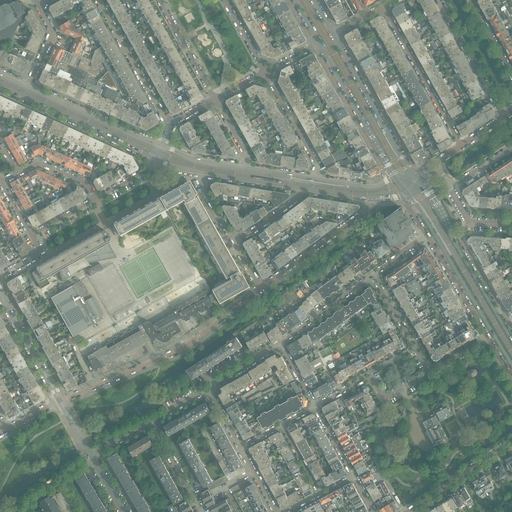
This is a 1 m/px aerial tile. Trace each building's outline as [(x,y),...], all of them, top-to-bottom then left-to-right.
[(0,0),(0,29),(13,22),(14,21),(15,20),(15,19),(16,19),(20,16),(20,15),(24,13),(23,10),(25,9),(21,2),(19,3),(17,0),(16,1),(15,0),(0,0)] [(67,9),(61,0),(50,6),(49,10),(53,17),(60,13),(61,13),(67,9)] [(78,0),(79,0),(61,0),(67,9),(72,7),(71,5),(73,4),(72,3),(76,0),(78,0)] [(90,2),(89,0),(79,0),(81,1),(84,7),(82,8),(84,10),(83,10),(85,14),(94,9),(90,2)] [(119,1),(118,0),(106,0),(107,0),(112,10),(124,4),(123,1),(121,3),(119,1)] [(153,10),(149,3),(147,0),(141,0),(137,2),(141,8),(134,12),(138,18),(140,17),(138,13),(142,10),(144,15),(153,10)] [(285,1),(283,0),(266,0),(267,0),(265,1),(266,3),(270,1),(272,6),(270,7),(271,8),(285,1)] [(346,0),(345,0),(324,0),(333,16),(344,10),(349,7),(348,4),(343,7),(341,3),(346,0)] [(367,5),(363,0),(350,0),(358,13),(366,8),(365,6),(367,5)] [(438,13),(431,0),(427,0),(421,4),(428,18),(438,13)] [(255,12),(251,5),(249,7),(245,1),(236,6),(240,12),(243,18),(252,13),(255,12)] [(289,10),(285,1),(271,8),(272,9),(267,12),(271,19),(276,16),(276,17),(289,10)] [(497,14),(490,1),(480,6),(488,19),(497,14)] [(125,12),(123,8),(123,6),(125,5),(124,4),(112,10),(118,21),(130,14),(129,12),(127,13),(125,12)] [(406,12),(405,10),(405,9),(402,4),(394,8),(393,13),(396,17),(406,12)] [(102,22),(98,15),(94,9),(85,14),(89,20),(85,23),(84,20),(80,22),(79,23),(80,24),(81,26),(82,28),(85,27),(84,26),(90,23),(92,27),(102,22)] [(38,21),(36,18),(32,11),(31,10),(28,12),(27,13),(28,15),(25,16),(25,18),(20,22),(19,23),(20,24),(26,21),(29,26),(38,21)] [(160,23),(156,15),(153,10),(144,15),(147,19),(144,20),(146,23),(148,21),(152,27),(160,23)] [(294,18),(289,10),(276,17),(277,19),(278,18),(279,18),(282,23),(280,24),(281,25),(294,18)] [(348,18),(344,10),(333,16),(337,23),(338,23),(348,18)] [(414,26),(406,12),(396,17),(404,32),(413,26),(414,26)] [(66,22),(62,16),(61,13),(60,13),(53,17),(58,27),(66,22)] [(262,25),(258,18),(256,20),(255,17),(252,13),(243,18),(247,25),(250,31),(259,26),(262,25)] [(446,26),(438,13),(428,18),(436,32),(446,26)] [(131,23),(129,18),(129,17),(131,16),(130,14),(118,21),(124,31),(136,25),(135,22),(133,23),(131,23)] [(502,22),(501,20),(501,19),(500,17),(499,17),(497,14),(488,19),(493,27),(502,22)] [(385,23),(383,18),(379,17),(371,22),(373,25),(369,27),(371,31),(376,28),(385,23)] [(299,27),(294,18),(281,25),(282,28),(284,27),(286,31),(285,32),(286,34),(299,27)] [(41,40),(44,32),(38,21),(29,26),(33,33),(31,35),(41,40)] [(66,34),(69,27),(72,25),(71,22),(69,23),(68,21),(66,22),(58,27),(60,30),(61,29),(63,32),(66,34)] [(109,34),(102,22),(92,27),(96,33),(92,35),(95,40),(99,38),(99,39),(109,34)] [(506,29),(505,27),(504,24),(503,25),(502,22),(493,27),(496,32),(495,32),(496,34),(506,29)] [(164,30),(163,28),(160,23),(152,27),(155,33),(158,38),(159,40),(167,36),(164,30)] [(393,37),(390,30),(385,23),(376,28),(382,38),(384,43),(393,37)] [(72,32),(75,30),(72,25),(69,27),(66,34),(70,35),(72,32)] [(137,33),(135,29),(135,27),(137,26),(136,25),(124,31),(130,41),(142,35),(141,33),(139,34),(137,33)] [(361,34),(367,30),(364,25),(357,29),(346,35),(345,37),(351,48),(363,41),(361,38),(359,35),(361,34)] [(267,39),(259,26),(250,31),(257,44),(267,39)] [(420,38),(413,26),(404,32),(411,45),(420,40),(420,38)] [(454,40),(446,26),(436,32),(439,38),(439,39),(443,46),(454,40)] [(303,33),(299,27),(286,34),(285,35),(286,37),(288,36),(288,37),(290,36),(292,39),(303,33)] [(80,34),(77,29),(75,30),(72,32),(70,35),(74,37),(75,35),(77,36),(80,34)] [(510,37),(508,33),(509,33),(507,30),(507,31),(506,29),(496,34),(498,37),(498,36),(501,42),(510,37)] [(82,38),(83,37),(84,39),(87,37),(84,32),(82,33),(80,34),(77,36),(75,35),(74,37),(76,38),(74,41),(83,45),(85,41),(82,40),(83,39),(82,38)] [(306,39),(303,33),(292,39),(294,43),(296,42),(298,45),(305,42),(305,41),(305,40),(306,39)] [(112,41),(112,40),(109,34),(99,39),(101,43),(100,43),(102,46),(112,41)] [(35,53),(41,40),(31,35),(26,48),(35,53)] [(143,43),(142,41),(141,39),(141,38),(143,37),(142,35),(130,41),(135,51),(147,45),(147,43),(145,44),(143,43)] [(174,48),(171,43),(167,36),(159,40),(162,47),(160,48),(161,50),(163,49),(166,53),(174,48)] [(401,51),(393,37),(384,43),(388,49),(392,56),(401,51)] [(511,45),(511,40),(511,38),(510,37),(501,42),(505,49),(511,45)] [(271,46),(267,39),(257,44),(261,51),(262,52),(271,46)] [(288,51),(283,43),(282,43),(280,39),(278,40),(279,41),(277,42),(276,41),(275,41),(276,43),(272,46),(271,46),(262,52),(263,55),(275,58),(288,51)] [(298,45),(296,42),(294,43),(292,39),(290,40),(291,42),(286,45),(285,42),(283,43),(288,51),(298,45)] [(428,53),(424,47),(420,40),(411,45),(419,58),(428,53)] [(461,54),(454,40),(443,46),(451,59),(461,54)] [(81,49),(83,45),(74,41),(72,45),(81,49)] [(119,52),(116,48),(112,41),(102,46),(102,47),(105,52),(102,54),(105,60),(119,52)] [(369,49),(368,48),(368,47),(367,48),(363,41),(351,48),(360,63),(371,56),(368,50),(369,49)] [(82,50),(81,49),(72,45),(70,51),(79,55),(82,50)] [(149,54),(148,53),(147,50),(147,48),(148,47),(147,45),(135,51),(141,62),(153,55),(152,54),(151,55),(149,54)] [(20,60),(16,58),(19,51),(14,49),(11,56),(4,53),(6,49),(3,48),(0,47),(0,46),(0,63),(24,74),(25,74),(30,64),(30,62),(30,63),(33,56),(27,54),(26,53),(23,60),(21,58),(20,60)] [(74,68),(78,58),(89,63),(90,62),(91,61),(90,60),(88,59),(79,55),(70,51),(69,53),(56,47),(54,48),(49,57),(59,62),(73,68),(70,74),(71,75),(74,76),(84,80),(95,85),(95,83),(96,83),(98,81),(100,78),(87,72),(87,74),(74,68)] [(167,70),(182,61),(174,48),(166,53),(168,57),(169,60),(167,61),(166,59),(162,62),(163,64),(164,65),(168,63),(167,63),(170,61),(172,64),(168,66),(168,65),(165,67),(166,69),(167,70)] [(408,63),(404,57),(401,51),(392,56),(395,62),(392,64),(389,60),(386,61),(390,68),(396,64),(399,68),(408,63)] [(109,73),(125,64),(119,52),(105,60),(103,62),(109,73)] [(375,63),(374,61),(377,59),(378,62),(384,59),(380,52),(371,57),(371,56),(360,63),(368,78),(380,71),(380,72),(384,70),(380,62),(377,64),(376,62),(375,63)] [(435,66),(431,59),(428,53),(419,58),(426,71),(435,66)] [(318,61),(314,54),(314,55),(313,55),(312,55),(312,54),(295,63),(298,69),(305,66),(306,65),(308,67),(318,61)] [(469,67),(461,54),(451,59),(459,73),(469,67)] [(155,65),(154,64),(152,60),(153,58),(155,57),(153,55),(141,62),(147,73),(159,66),(158,64),(157,65),(155,65)] [(58,64),(59,62),(49,57),(46,64),(52,66),(56,68),(57,68),(61,70),(63,66),(61,65),(58,64)] [(189,74),(185,66),(182,61),(167,70),(168,72),(170,70),(170,71),(174,68),(180,79),(189,74)] [(309,74),(322,67),(318,61),(308,67),(310,70),(308,71),(309,74)] [(415,77),(411,70),(408,63),(399,68),(400,71),(398,72),(399,74),(395,77),(396,80),(397,81),(400,79),(399,77),(402,75),(406,82),(415,77)] [(132,76),(129,71),(125,64),(109,73),(116,85),(120,83),(132,76)] [(159,72),(158,71),(159,69),(160,68),(161,67),(163,71),(166,69),(165,67),(164,65),(163,64),(159,66),(147,73),(153,83),(165,76),(164,74),(162,75),(160,74),(159,72)] [(294,73),(290,66),(282,70),(280,76),(285,78),(288,77),(294,73)] [(442,79),(435,66),(426,71),(434,84),(442,79)] [(312,80),(324,72),(322,67),(309,74),(308,75),(309,77),(310,77),(312,80)] [(477,81),(469,67),(459,73),(466,87),(477,81)] [(59,90),(65,76),(62,75),(61,78),(56,76),(58,71),(51,68),(49,73),(44,84),(59,90)] [(44,84),(49,73),(43,70),(39,80),(40,82),(44,84)] [(386,82),(387,82),(385,79),(384,77),(383,78),(380,72),(380,71),(368,78),(376,93),(388,87),(389,87),(394,84),(398,82),(397,81),(396,80),(387,85),(386,82)] [(314,85),(327,78),(324,72),(312,80),(313,83),(312,83),(314,85)] [(73,97),(78,86),(71,83),(72,80),(74,76),(71,75),(69,79),(70,79),(69,82),(66,81),(67,79),(68,75),(66,74),(65,76),(59,90),(65,93),(73,97)] [(193,81),(192,79),(189,74),(180,79),(187,92),(196,87),(193,81)] [(139,88),(135,82),(132,76),(120,83),(123,89),(125,88),(128,94),(139,88)] [(165,83),(164,81),(165,79),(166,78),(165,76),(153,83),(159,93),(171,87),(170,85),(168,86),(166,85),(165,83)] [(293,87),(288,77),(285,78),(280,76),(279,82),(286,95),(294,90),(292,87),(293,87)] [(422,89),(415,77),(406,82),(413,94),(422,89)] [(317,90),(330,83),(327,78),(314,85),(315,87),(316,87),(317,90)] [(450,93),(442,79),(434,84),(441,98),(450,93)] [(484,94),(480,88),(477,81),(466,87),(474,100),(479,97),(484,94)] [(87,103),(95,86),(88,82),(85,89),(78,86),(73,97),(87,103)] [(321,95),(333,88),(330,83),(317,90),(319,93),(318,93),(319,96),(321,95)] [(393,95),(402,90),(400,87),(397,89),(394,84),(389,87),(388,87),(376,93),(385,109),(397,102),(393,95)] [(98,95),(101,89),(101,88),(102,86),(98,85),(97,85),(96,85),(95,86),(87,103),(93,106),(98,95)] [(256,93),(259,92),(260,87),(255,85),(242,92),(245,97),(249,95),(251,98),(255,95),(257,94),(256,93)] [(172,95),(170,92),(170,89),(172,89),(171,87),(159,93),(165,104),(177,97),(176,95),(174,96),(172,95)] [(199,92),(196,87),(187,92),(191,98),(189,99),(190,101),(189,101),(191,105),(201,99),(201,97),(200,94),(199,92)] [(274,102),(267,89),(260,87),(259,92),(256,93),(257,94),(261,101),(263,105),(264,105),(266,107),(274,102)] [(109,99),(109,98),(113,90),(108,88),(104,97),(98,108),(104,111),(109,99)] [(146,101),(143,95),(139,88),(128,94),(130,96),(127,98),(126,101),(128,102),(127,103),(134,99),(136,98),(137,100),(135,104),(133,103),(133,104),(138,106),(141,104),(143,103),(146,101)] [(337,95),(333,88),(321,95),(323,98),(324,97),(326,101),(337,95)] [(430,102),(426,96),(422,89),(413,94),(415,97),(408,101),(412,107),(413,106),(412,104),(417,101),(420,107),(430,102)] [(114,102),(115,100),(117,97),(119,93),(113,90),(109,98),(109,99),(104,111),(109,113),(114,102)] [(301,100),(297,92),(296,93),(294,90),(286,95),(293,108),(301,103),(300,100),(301,100)] [(120,105),(121,103),(123,99),(119,97),(120,94),(119,92),(119,93),(117,97),(115,100),(114,102),(109,113),(115,116),(120,105)] [(457,106),(453,99),(450,93),(441,98),(448,111),(457,106)] [(98,108),(104,97),(98,95),(93,106),(98,108)] [(239,101),(238,100),(239,99),(237,95),(228,100),(227,103),(229,107),(237,102),(239,101)] [(329,108),(341,101),(337,95),(326,101),(328,104),(327,105),(329,108)] [(5,111),(10,101),(0,96),(0,109),(1,110),(2,109),(5,111)] [(173,114),(189,106),(186,100),(188,100),(186,97),(183,99),(184,100),(177,104),(176,102),(176,100),(178,99),(177,97),(165,104),(170,112),(171,114),(173,114)] [(120,118),(125,107),(127,103),(128,102),(126,101),(123,99),(121,103),(120,105),(115,116),(116,117),(120,118)] [(20,117),(24,107),(10,101),(5,111),(8,112),(8,113),(8,114),(16,117),(16,116),(20,117)] [(157,121),(153,113),(146,101),(143,103),(141,104),(141,116),(136,126),(145,130),(156,124),(157,121)] [(255,108),(261,104),(259,101),(252,105),(254,108),(254,109),(256,109),(255,108)] [(349,115),(341,101),(329,108),(331,107),(339,121),(349,115)] [(245,113),(240,104),(239,105),(237,102),(229,107),(237,120),(245,116),(249,114),(249,113),(251,113),(250,112),(254,110),(253,108),(249,110),(248,111),(245,113)] [(282,116),(274,102),(266,107),(267,110),(266,111),(271,119),(272,118),(273,120),(282,116)] [(405,113),(412,109),(410,105),(408,106),(407,104),(401,107),(402,108),(400,108),(397,102),(385,109),(394,124),(405,117),(402,111),(403,110),(405,113)] [(437,115),(433,108),(430,102),(420,107),(427,120),(437,115)] [(308,113),(304,106),(303,106),(301,103),(293,108),(300,121),(309,116),(307,113),(308,113)] [(131,123),(136,112),(138,106),(133,104),(131,110),(126,121),(131,123)] [(136,126),(141,116),(141,104),(138,106),(136,112),(131,123),(136,126)] [(494,113),(489,104),(483,108),(483,109),(489,119),(494,116),(494,113)] [(462,111),(459,105),(457,106),(448,111),(452,117),(457,114),(462,111)] [(34,124),(38,114),(24,107),(20,117),(23,119),(23,120),(30,124),(31,122),(34,124)] [(126,121),(131,110),(127,108),(125,107),(120,118),(124,120),(126,121)] [(489,119),(483,109),(477,113),(477,114),(470,118),(471,119),(476,128),(489,119)] [(216,122),(213,117),(210,112),(207,111),(194,119),(196,122),(197,125),(202,122),(204,121),(207,127),(216,122)] [(49,131),(53,120),(38,114),(34,124),(37,125),(37,127),(44,130),(45,129),(49,131)] [(357,130),(349,115),(339,121),(343,128),(341,129),(340,129),(343,134),(344,133),(345,136),(347,135),(357,130)] [(443,126),(440,121),(437,115),(427,120),(430,125),(427,126),(428,128),(430,127),(433,131),(443,126)] [(251,124),(248,118),(247,119),(245,116),(237,120),(244,134),(255,128),(253,125),(252,123),(251,124)] [(289,129),(285,123),(282,116),(273,120),(275,124),(272,125),(274,129),(269,131),(267,132),(269,136),(271,135),(270,133),(275,130),(278,135),(281,134),(289,129)] [(315,126),(311,119),(310,119),(309,116),(300,121),(308,134),(316,129),(319,128),(317,125),(315,126)] [(411,125),(410,123),(409,124),(405,117),(394,124),(402,139),(414,133),(410,126),(411,125)] [(196,137),(190,126),(196,122),(194,119),(180,126),(179,130),(186,142),(196,137)] [(476,128),(471,119),(464,123),(457,127),(461,134),(466,135),(476,128)] [(63,137),(67,127),(53,120),(49,131),(52,132),(51,133),(59,137),(60,136),(63,137)] [(223,135),(220,130),(216,122),(207,127),(210,132),(209,132),(206,133),(203,135),(204,136),(204,137),(211,134),(214,140),(223,135)] [(450,138),(446,132),(443,126),(433,131),(434,134),(433,135),(435,139),(434,139),(433,138),(428,140),(429,141),(430,144),(431,145),(435,142),(437,142),(439,142),(440,144),(450,139),(450,138)] [(77,144),(82,134),(67,127),(63,137),(66,139),(66,140),(74,143),(74,142),(77,144)] [(259,135),(255,128),(244,134),(252,147),(260,142),(260,143),(262,141),(264,141),(260,134),(259,135)] [(297,143),(293,136),(289,129),(281,134),(278,135),(280,140),(277,142),(275,143),(276,145),(278,144),(280,143),(284,150),(288,147),(288,148),(297,143)] [(320,136),(316,129),(308,134),(315,147),(323,142),(322,139),(325,138),(324,136),(327,134),(326,132),(327,131),(326,130),(324,131),(325,133),(320,136)] [(344,145),(360,136),(357,130),(347,135),(349,138),(342,142),(344,145)] [(14,138),(12,134),(11,132),(6,135),(7,137),(4,139),(4,140),(4,141),(6,142),(7,143),(14,138)] [(423,148),(419,141),(420,141),(419,139),(418,139),(414,133),(402,139),(411,155),(423,148)] [(92,150),(96,140),(82,134),(77,144),(81,145),(80,146),(88,150),(89,149),(92,150)] [(230,148),(227,142),(223,135),(214,140),(217,146),(217,147),(218,147),(220,151),(219,151),(216,151),(214,149),(211,150),(213,152),(213,154),(221,153),(230,148)] [(353,147),(363,141),(360,136),(344,145),(342,146),(343,149),(345,147),(345,148),(352,144),(353,147)] [(203,146),(207,143),(206,140),(204,138),(201,140),(203,142),(199,143),(196,137),(186,142),(190,148),(192,152),(203,153),(204,148),(203,146)] [(9,147),(17,143),(14,138),(7,143),(9,147)] [(450,146),(451,142),(450,140),(451,140),(450,139),(440,144),(433,148),(436,155),(450,146)] [(106,157),(111,147),(96,140),(92,150),(95,152),(95,153),(103,157),(103,155),(106,157)] [(334,147),(333,145),(331,146),(327,140),(323,142),(315,147),(322,160),(333,154),(330,149),(334,147)] [(11,151),(19,147),(21,146),(19,141),(17,143),(9,147),(11,151)] [(265,149),(267,147),(262,141),(260,143),(260,142),(252,147),(259,161),(262,163),(265,163),(266,153),(264,149),(265,149)] [(350,156),(366,147),(363,141),(353,147),(355,150),(349,153),(350,154),(350,156)] [(47,157),(50,149),(48,148),(49,146),(47,145),(46,147),(45,147),(42,155),(43,156),(44,157),(45,157),(46,157),(47,157)] [(307,161),(303,153),(302,153),(302,152),(298,145),(291,149),(293,153),(296,151),(297,154),(298,154),(300,158),(298,159),(296,168),(301,169),(304,169),(307,167),(308,164),(307,161)] [(14,156),(22,151),(19,147),(11,151),(14,156)] [(51,159),(55,151),(55,149),(51,147),(50,149),(47,157),(48,158),(48,159),(50,159),(51,159)] [(121,164),(125,154),(111,147),(106,157),(110,158),(109,160),(117,163),(118,162),(121,164)] [(360,158),(370,153),(366,147),(350,156),(351,156),(347,158),(349,161),(358,156),(360,158)] [(233,158),(235,156),(230,148),(221,153),(213,154),(214,155),(233,158)] [(430,159),(427,152),(426,152),(425,151),(424,151),(423,148),(411,155),(417,165),(419,166),(420,166),(430,159)] [(433,148),(431,149),(431,148),(428,149),(428,150),(427,151),(428,151),(427,152),(430,159),(436,155),(433,148)] [(340,162),(347,157),(343,149),(333,154),(322,160),(326,167),(337,161),(340,162)] [(24,156),(22,151),(14,156),(16,160),(24,156)] [(56,161),(59,153),(55,151),(51,159),(52,160),(53,161),(54,162),(55,161),(56,161)] [(296,168),(298,159),(297,159),(296,157),(295,158),(294,157),(290,152),(289,153),(284,152),(283,152),(282,156),(281,166),(282,166),(296,168)] [(60,164),(64,156),(59,153),(56,161),(57,162),(57,163),(59,164),(60,163),(60,164)] [(265,163),(281,166),(282,156),(278,155),(278,154),(272,153),(271,154),(266,153),(265,163)] [(373,158),(370,153),(360,158),(359,159),(360,162),(356,164),(357,167),(359,166),(362,165),(361,163),(362,162),(363,164),(373,158)] [(121,178),(137,169),(137,167),(131,156),(125,154),(121,164),(123,165),(125,167),(124,168),(125,171),(124,172),(121,168),(118,171),(118,170),(120,168),(118,167),(116,169),(115,171),(112,174),(113,176),(118,173),(121,178)] [(19,165),(28,160),(26,157),(25,157),(24,156),(16,160),(19,165)] [(65,166),(68,158),(64,156),(60,164),(62,164),(62,165),(64,166),(64,165),(65,166)] [(69,168),(73,160),(68,158),(65,166),(66,166),(66,167),(68,168),(69,168)] [(365,170),(376,164),(373,158),(363,164),(364,166),(363,166),(362,165),(359,166),(361,169),(363,168),(365,170)] [(74,170),(77,162),(73,160),(69,168),(71,168),(71,169),(73,170),(74,170)] [(90,172),(92,167),(89,166),(91,161),(89,160),(87,166),(83,174),(84,175),(85,175),(86,176),(87,176),(88,176),(90,172)] [(352,177),(353,171),(349,171),(349,169),(340,168),(340,167),(339,165),(341,164),(340,162),(337,161),(326,167),(329,172),(332,174),(352,177)] [(78,172),(82,164),(77,162),(74,170),(75,170),(76,171),(77,172),(78,172)] [(500,166),(498,167),(504,177),(504,176),(504,177),(506,176),(507,177),(510,174),(510,173),(511,171),(506,162),(504,164),(503,165),(502,166),(501,166),(500,166)] [(83,174),(87,166),(82,164),(78,172),(80,173),(82,174),(83,174)] [(381,172),(378,168),(376,164),(365,170),(365,171),(366,170),(367,172),(366,173),(367,175),(369,177),(370,177),(371,176),(376,173),(377,174),(378,174),(378,175),(380,173),(380,172),(381,172)] [(489,173),(486,175),(492,184),(494,188),(497,188),(497,183),(496,183),(496,181),(500,178),(501,179),(504,177),(498,167),(489,173)] [(104,188),(116,181),(113,176),(112,174),(110,171),(98,178),(104,188)] [(362,179),(363,174),(366,174),(367,175),(366,173),(364,171),(361,173),(355,172),(353,171),(352,177),(362,179)] [(44,182),(48,174),(46,174),(46,173),(44,172),(43,172),(40,179),(39,180),(42,182),(41,184),(42,184),(41,186),(42,187),(44,182)] [(49,185),(52,176),(51,176),(50,175),(49,174),(48,174),(44,182),(49,185)] [(486,175),(481,178),(484,183),(486,186),(490,183),(491,184),(492,184),(486,175)] [(53,187),(57,178),(55,178),(55,177),(53,176),(53,177),(52,176),(49,185),(53,187)] [(57,189),(61,181),(60,180),(60,179),(58,178),(57,179),(57,178),(53,187),(57,189)] [(104,188),(98,178),(97,178),(95,178),(93,182),(97,189),(100,190),(104,188)] [(12,188),(20,183),(18,179),(10,183),(10,184),(10,185),(11,186),(12,186),(12,188)] [(463,197),(465,197),(468,195),(469,192),(470,192),(473,190),(478,187),(481,185),(478,180),(476,182),(474,181),(470,184),(470,185),(467,187),(466,187),(463,188),(463,190),(462,193),(462,194),(463,197)] [(207,213),(196,194),(194,195),(193,194),(195,193),(188,181),(176,187),(113,223),(114,225),(110,227),(116,236),(182,198),(198,226),(199,225),(210,219),(210,218),(208,219),(205,214),(207,213)] [(15,192),(23,188),(20,183),(12,188),(13,188),(12,189),(13,191),(14,191),(15,192)] [(222,194),(223,184),(216,183),(212,185),(211,187),(216,195),(217,196),(218,195),(219,195),(219,194),(222,194)] [(239,195),(240,186),(223,184),(222,194),(238,197),(238,195),(239,195)] [(85,195),(82,189),(76,186),(75,191),(81,201),(84,199),(85,195)] [(254,197),(256,189),(240,186),(239,195),(242,195),(242,196),(243,196),(247,197),(250,198),(251,198),(251,197),(254,197)] [(470,205),(471,206),(473,201),(474,200),(472,198),(473,197),(472,196),(476,193),(480,191),(478,187),(473,190),(470,192),(469,192),(468,195),(465,197),(467,200),(466,201),(468,205),(470,205)] [(17,196),(25,192),(23,188),(15,192),(15,193),(16,195),(17,196)] [(270,199),(272,192),(256,189),(254,197),(259,198),(259,199),(266,200),(267,200),(270,200),(270,199)] [(81,201),(75,191),(64,197),(69,207),(81,201)] [(20,201),(27,196),(25,192),(17,196),(17,197),(17,198),(18,199),(19,199),(20,201)] [(289,197),(289,196),(289,195),(288,194),(272,192),(270,199),(274,204),(271,207),(273,209),(274,208),(288,198),(289,197)] [(478,207),(481,207),(481,202),(480,202),(479,201),(480,197),(480,195),(477,195),(476,193),(472,196),(473,197),(472,198),(474,200),(473,201),(471,206),(472,206),(473,208),(477,208),(478,207)] [(480,197),(479,201),(480,202),(481,202),(481,207),(482,209),(486,209),(487,208),(488,208),(489,202),(488,202),(488,194),(485,194),(485,196),(480,195),(480,197)] [(488,194),(488,202),(489,202),(488,208),(490,208),(491,209),(495,210),(496,208),(497,195),(491,195),(491,194),(488,194)] [(228,206),(229,203),(223,202),(222,195),(218,198),(222,206),(233,226),(235,224),(238,218),(239,217),(236,211),(237,210),(235,206),(233,206),(234,203),(230,202),(229,206),(228,206)] [(501,196),(500,209),(501,209),(501,210),(503,210),(504,209),(508,209),(509,195),(505,195),(504,196),(501,196)] [(22,205),(30,201),(27,196),(20,201),(20,202),(20,203),(21,204),(22,205)] [(69,207),(64,197),(52,204),(57,214),(69,207)] [(304,214),(311,209),(313,198),(310,198),(308,198),(295,208),(302,216),(303,218),(305,217),(308,220),(311,218),(312,219),(311,217),(308,219),(304,214)] [(329,212),(331,201),(313,198),(311,209),(312,209),(320,210),(319,216),(322,217),(323,211),(329,212)] [(32,205),(30,201),(22,205),(22,206),(23,208),(24,208),(24,209),(32,205)] [(346,215),(348,204),(331,201),(329,212),(337,213),(337,214),(339,215),(339,217),(343,217),(346,215)] [(57,214),(52,204),(40,210),(45,221),(57,214)] [(351,215),(359,209),(359,208),(359,206),(358,205),(348,204),(346,215),(343,217),(338,221),(340,223),(351,215)] [(268,213),(264,207),(263,207),(257,211),(261,218),(268,213)] [(292,224),(302,216),(295,208),(283,217),(289,224),(291,223),(292,224)] [(0,218),(9,213),(8,212),(8,211),(8,210),(7,210),(7,209),(0,213),(0,218)] [(45,221),(40,210),(34,214),(28,217),(32,225),(36,226),(45,221)] [(261,218),(257,211),(257,210),(252,212),(250,210),(248,211),(250,214),(255,223),(261,218)] [(395,212),(378,225),(385,238),(392,248),(393,247),(400,243),(403,242),(404,242),(404,241),(405,240),(406,240),(408,238),(408,237),(416,231),(411,224),(412,223),(412,222),(412,221),(411,220),(411,219),(410,219),(408,217),(407,217),(403,210),(401,210),(399,210),(397,211),(395,212)] [(3,222),(12,218),(11,215),(10,215),(9,213),(0,218),(0,219),(1,221),(2,221),(3,222)] [(252,224),(255,223),(250,214),(250,215),(244,218),(244,219),(238,218),(235,224),(233,226),(236,230),(240,232),(252,224)] [(316,241),(339,224),(336,220),(333,219),(323,218),(319,221),(317,218),(316,216),(312,219),(310,221),(314,226),(315,227),(311,230),(312,231),(310,233),(316,241)] [(288,229),(287,227),(286,226),(289,224),(283,217),(271,226),(278,234),(280,232),(282,234),(288,229)] [(5,227),(14,222),(12,218),(3,222),(4,225),(3,225),(5,227)] [(245,281),(226,247),(213,224),(212,225),(209,220),(210,219),(199,225),(228,277),(231,276),(233,280),(212,291),(213,293),(216,299),(218,302),(244,288),(246,287),(243,281),(244,281),(245,281)] [(8,231),(17,226),(14,222),(5,227),(6,229),(7,231),(8,231)] [(10,235),(19,230),(17,226),(8,231),(10,235)] [(283,241),(281,239),(278,234),(271,226),(259,234),(263,241),(265,244),(265,243),(268,241),(273,249),(274,248),(277,246),(280,244),(281,243),(282,242),(283,241)] [(116,257),(113,250),(109,245),(108,243),(109,243),(109,242),(108,240),(109,239),(104,230),(104,229),(100,231),(100,230),(49,259),(36,266),(37,269),(32,272),(32,273),(41,289),(41,288),(50,284),(46,278),(56,272),(66,267),(70,275),(70,276),(77,272),(77,273),(80,270),(81,269),(90,265),(90,264),(89,265),(88,263),(116,257)] [(20,235),(21,234),(21,233),(21,232),(20,231),(19,230),(10,235),(12,239),(20,235)] [(303,250),(316,241),(310,233),(307,235),(307,234),(303,236),(302,235),(296,240),(298,242),(303,250)] [(28,251),(20,235),(12,239),(12,240),(21,256),(28,252),(28,251)] [(470,236),(466,238),(467,240),(467,241),(466,242),(468,244),(469,244),(474,252),(474,253),(473,254),(475,256),(486,250),(483,245),(490,245),(489,242),(488,242),(488,238),(484,238),(485,237),(484,237),(484,236),(482,236),(481,237),(474,237),(474,236),(474,235),(471,235),(471,236),(470,236)] [(488,238),(488,242),(489,242),(490,245),(495,252),(498,250),(497,248),(500,249),(500,248),(501,239),(501,237),(498,237),(498,238),(498,239),(492,238),(491,237),(489,236),(488,237),(488,238)] [(257,245),(258,244),(256,240),(253,241),(252,238),(244,243),(244,244),(251,257),(260,251),(257,245)] [(381,238),(375,242),(384,254),(386,253),(387,253),(389,252),(389,250),(390,250),(389,250),(391,249),(392,248),(385,238),(382,240),(381,238)] [(501,239),(500,248),(503,248),(509,249),(509,250),(510,238),(507,238),(506,238),(506,239),(501,239)] [(291,259),(303,250),(298,242),(295,244),(294,243),(287,248),(288,249),(286,251),(291,259)] [(370,246),(373,250),(370,251),(376,260),(379,258),(380,258),(382,257),(382,256),(384,254),(375,242),(370,246)] [(291,259),(286,251),(283,248),(282,246),(280,244),(277,246),(274,248),(279,255),(273,259),(279,268),(291,259)] [(417,255),(415,256),(417,259),(417,260),(420,263),(422,262),(432,256),(427,247),(425,247),(416,254),(417,255)] [(5,257),(1,250),(0,249),(0,267),(0,268),(9,263),(7,260),(9,259),(8,258),(13,255),(12,252),(6,255),(6,256),(5,257)] [(366,251),(363,253),(371,264),(373,262),(376,262),(377,260),(376,260),(370,251),(369,250),(367,252),(366,251)] [(486,250),(475,256),(476,259),(478,259),(480,262),(491,255),(490,254),(489,255),(486,250)] [(264,258),(262,254),(260,251),(251,257),(258,270),(267,265),(266,263),(268,262),(265,257),(264,258)] [(362,256),(359,258),(360,259),(367,268),(370,267),(370,266),(369,265),(371,264),(363,253),(361,255),(362,256)] [(484,268),(494,263),(490,257),(492,256),(491,255),(480,262),(482,265),(481,266),(482,266),(481,267),(482,269),(483,268),(483,269),(484,268)] [(408,262),(406,263),(411,272),(413,271),(414,273),(417,272),(415,270),(414,267),(415,266),(416,266),(413,262),(416,260),(417,260),(417,259),(415,256),(412,259),(411,258),(409,259),(409,260),(408,259),(407,261),(408,262)] [(424,264),(421,266),(423,269),(434,262),(433,260),(434,259),(432,256),(422,262),(424,264)] [(356,258),(353,260),(355,263),(361,271),(363,270),(364,270),(367,268),(360,259),(359,258),(357,260),(356,258)] [(279,268),(273,259),(270,261),(272,263),(277,269),(279,268)] [(351,264),(349,265),(350,266),(356,275),(358,275),(359,273),(359,272),(361,271),(355,263),(353,260),(350,262),(351,264)] [(484,272),(485,274),(486,274),(497,268),(495,265),(498,264),(496,261),(494,263),(484,268),(485,270),(485,271),(484,272)] [(402,266),(399,268),(404,276),(405,278),(406,277),(409,275),(408,274),(411,272),(406,263),(405,262),(404,263),(403,264),(401,265),(402,266)] [(434,262),(423,269),(426,274),(429,272),(438,266),(436,263),(435,264),(434,262)] [(267,265),(258,270),(263,278),(264,279),(272,273),(270,270),(271,269),(270,267),(269,268),(268,265),(267,265)] [(350,266),(343,271),(349,280),(350,280),(352,280),(353,278),(352,277),(356,275),(350,266)] [(429,272),(426,274),(427,276),(429,279),(440,272),(439,270),(440,269),(438,266),(429,272)] [(396,268),(394,270),(399,279),(401,278),(402,280),(405,278),(404,276),(399,268),(397,270),(396,268)] [(490,279),(502,272),(501,269),(498,270),(497,268),(486,274),(487,274),(486,275),(487,277),(488,277),(489,277),(490,278),(489,279),(490,279)] [(384,278),(385,280),(386,282),(388,282),(391,286),(396,283),(395,281),(399,279),(394,270),(391,272),(392,273),(391,274),(390,275),(389,275),(388,274),(386,276),(385,277),(384,278)] [(343,271),(337,276),(343,284),(343,285),(345,284),(346,282),(349,280),(343,271)] [(440,272),(429,279),(430,282),(433,280),(435,282),(444,276),(443,273),(442,274),(440,272)] [(492,284),(503,278),(501,276),(504,275),(502,272),(490,279),(491,281),(490,282),(491,284),(492,284)] [(337,276),(330,280),(338,290),(339,289),(340,287),(339,287),(343,284),(337,276)] [(435,282),(426,288),(429,293),(434,290),(435,289),(446,282),(445,281),(447,280),(444,276),(435,282)] [(20,285),(27,281),(26,279),(21,281),(19,282),(18,280),(17,279),(17,277),(16,277),(8,282),(7,282),(7,284),(7,285),(10,289),(11,289),(13,293),(12,293),(14,297),(24,292),(20,285)] [(496,289),(508,282),(507,279),(504,281),(503,278),(492,284),(493,284),(492,285),(493,287),(494,287),(495,287),(496,289)] [(393,290),(392,290),(394,293),(395,293),(396,296),(418,283),(416,280),(415,279),(412,281),(409,282),(408,281),(407,282),(403,284),(402,284),(398,286),(393,290)] [(330,280),(324,285),(330,294),(334,291),(334,292),(336,291),(338,290),(330,280)] [(100,315),(80,281),(66,289),(63,291),(50,298),(72,337),(103,319),(101,314),(100,315)] [(301,281),(296,284),(297,285),(305,296),(313,306),(314,305),(315,306),(318,304),(317,303),(310,293),(307,289),(301,282),(301,281)] [(435,289),(434,290),(437,295),(449,288),(448,286),(449,285),(450,285),(448,282),(446,282),(435,289)] [(508,282),(496,289),(497,291),(496,292),(497,294),(498,294),(498,295),(511,287),(511,286),(511,283),(510,285),(508,282)] [(418,283),(396,296),(397,297),(398,299),(400,302),(422,289),(419,285),(418,283)] [(296,284),(292,287),(292,288),(300,299),(309,311),(310,310),(311,311),(314,309),(313,306),(305,296),(297,285),(296,284)] [(330,294),(324,285),(318,290),(324,298),(327,296),(330,296),(330,294)] [(292,287),(287,291),(288,292),(296,303),(300,299),(292,288),(292,287)] [(502,300),(502,299),(511,293),(511,288),(511,287),(498,295),(499,295),(498,296),(499,298),(501,298),(501,297),(502,299),(502,300)] [(318,290),(315,292),(314,289),(312,289),(310,290),(309,288),(307,289),(310,293),(317,303),(321,301),(323,301),(324,299),(324,298),(318,290)] [(363,294),(362,295),(368,303),(370,302),(372,305),(377,302),(372,294),(373,294),(370,288),(369,288),(366,290),(367,292),(363,294)] [(449,288),(437,295),(440,300),(442,299),(453,292),(451,289),(450,289),(449,288)] [(422,289),(400,302),(400,303),(400,302),(401,304),(401,306),(402,308),(414,300),(413,298),(415,297),(421,293),(423,292),(422,290),(422,289)] [(212,306),(211,303),(213,303),(213,302),(212,301),(216,299),(213,293),(209,295),(206,290),(175,307),(176,310),(173,312),(174,313),(177,320),(181,318),(182,320),(184,319),(185,321),(190,318),(188,316),(191,314),(193,317),(197,314),(196,312),(199,310),(200,312),(205,310),(204,308),(207,306),(208,308),(212,306)] [(287,291),(282,295),(283,295),(286,300),(289,304),(291,306),(292,306),(296,303),(288,292),(287,291)] [(31,304),(26,295),(24,292),(14,297),(21,310),(31,304)] [(443,302),(441,303),(443,305),(455,298),(454,296),(455,295),(453,292),(442,299),(443,302)] [(505,305),(511,300),(511,293),(502,299),(503,301),(502,303),(503,305),(504,305),(505,305)] [(280,301),(274,305),(282,319),(285,325),(288,331),(295,326),(292,321),(289,317),(289,316),(288,315),(284,308),(289,304),(286,300),(283,295),(282,295),(278,298),(280,301)] [(362,308),(368,303),(362,295),(359,297),(357,297),(356,299),(356,300),(362,308)] [(455,298),(443,305),(446,311),(459,302),(458,299),(457,300),(455,298)] [(300,299),(296,303),(305,315),(306,314),(307,315),(310,313),(309,311),(300,299)] [(414,300),(402,308),(403,309),(403,310),(404,310),(405,311),(406,312),(423,302),(421,299),(415,302),(414,300)] [(36,313),(45,308),(47,302),(49,301),(48,300),(45,301),(43,307),(41,305),(34,309),(31,304),(21,310),(23,313),(24,313),(28,320),(27,320),(29,323),(39,318),(36,313)] [(356,312),(362,308),(356,300),(353,302),(352,302),(350,302),(349,304),(350,304),(356,312)] [(377,302),(372,305),(372,306),(373,307),(374,309),(376,311),(380,308),(381,307),(379,302),(377,303),(377,302)] [(423,302),(406,312),(407,314),(406,315),(408,317),(409,319),(410,319),(411,321),(429,311),(428,308),(419,313),(417,311),(416,309),(424,304),(423,302)] [(446,311),(443,312),(446,317),(449,316),(462,308),(460,306),(461,306),(459,302),(446,311)] [(296,303),(292,306),(295,311),(296,312),(301,321),(306,317),(305,315),(296,303)] [(349,317),(356,312),(350,304),(346,307),(346,306),(344,307),(343,309),(349,317)] [(266,308),(261,311),(263,313),(262,314),(268,324),(277,339),(282,335),(276,325),(275,324),(266,308)] [(371,313),(371,314),(372,315),(375,320),(384,315),(386,314),(384,311),(382,312),(380,308),(376,311),(371,313)] [(462,308),(449,316),(450,319),(450,318),(452,317),(454,320),(465,313),(465,312),(464,310),(463,310),(462,308)] [(343,322),(349,317),(343,309),(340,312),(339,311),(337,311),(336,312),(343,322)] [(290,313),(288,315),(289,316),(289,317),(292,321),(295,326),(301,321),(296,312),(295,311),(290,313)] [(429,311),(411,321),(413,323),(412,324),(413,325),(413,326),(423,321),(422,318),(431,313),(429,311)] [(330,318),(337,327),(338,329),(340,328),(342,326),(340,324),(343,322),(336,312),(334,314),(334,315),(334,316),(330,318)] [(144,342),(150,339),(151,338),(151,339),(156,337),(157,339),(159,340),(160,341),(161,342),(163,342),(165,342),(166,341),(168,340),(169,339),(170,338),(170,336),(173,335),(180,331),(175,321),(177,320),(174,313),(152,325),(151,324),(151,323),(150,322),(148,322),(147,322),(146,322),(143,324),(142,324),(138,326),(139,327),(138,328),(137,327),(135,328),(134,326),(130,329),(131,330),(127,332),(127,331),(123,333),(123,334),(120,336),(119,335),(115,337),(116,338),(112,340),(111,339),(107,341),(108,343),(104,345),(105,346),(94,353),(87,356),(90,360),(89,360),(90,361),(95,370),(95,371),(102,367),(101,365),(101,364),(104,363),(104,364),(144,342)] [(452,321),(453,323),(454,324),(456,322),(458,325),(461,323),(463,322),(465,321),(468,319),(468,318),(468,317),(467,316),(466,316),(466,315),(466,316),(465,313),(454,320),(452,321)] [(384,315),(375,320),(378,325),(379,327),(388,322),(390,321),(388,318),(386,319),(385,316),(384,315)] [(46,331),(39,318),(29,323),(36,337),(46,331)] [(324,323),(330,332),(337,327),(330,318),(328,318),(327,320),(327,321),(324,323)] [(279,321),(275,324),(276,325),(282,335),(288,331),(285,325),(282,319),(279,321)] [(423,321),(413,327),(414,329),(416,329),(417,330),(430,322),(429,320),(428,321),(427,319),(423,321)] [(468,319),(465,321),(467,323),(468,326),(467,327),(468,330),(473,338),(478,336),(478,335),(478,334),(474,327),(473,327),(468,319)] [(0,338),(8,334),(8,333),(8,331),(7,331),(3,324),(3,323),(2,321),(1,321),(0,321),(0,338)] [(433,321),(417,331),(418,333),(418,334),(418,335),(420,335),(432,328),(431,326),(435,324),(433,321)] [(388,322),(379,327),(383,334),(389,331),(393,329),(394,328),(392,325),(391,325),(388,322)] [(321,325),(319,327),(325,336),(330,332),(324,323),(321,323),(321,325)] [(272,343),(277,339),(268,324),(263,328),(272,343)] [(432,328),(420,335),(422,339),(434,331),(438,330),(441,328),(439,324),(432,328)] [(458,325),(455,327),(457,330),(458,332),(455,334),(462,344),(463,344),(463,345),(465,343),(465,342),(466,342),(467,341),(460,329),(458,325)] [(314,328),(313,330),(314,331),(313,331),(320,339),(325,336),(319,327),(317,328),(316,328),(314,328)] [(463,327),(460,329),(467,341),(468,340),(470,340),(471,340),(473,339),(473,338),(468,330),(466,332),(463,327)] [(393,339),(399,349),(399,350),(402,348),(403,347),(404,345),(403,344),(401,341),(400,339),(399,339),(396,334),(397,334),(397,333),(396,331),(395,331),(394,331),(393,329),(389,331),(393,339)] [(54,344),(46,331),(36,337),(38,340),(39,339),(40,342),(43,346),(42,347),(44,350),(54,344)] [(259,333),(263,341),(264,343),(269,340),(263,331),(259,333)] [(313,344),(320,339),(313,331),(311,332),(309,332),(308,334),(313,344)] [(434,331),(422,339),(423,341),(423,342),(424,344),(425,344),(428,343),(430,342),(433,340),(431,337),(436,334),(434,331)] [(447,339),(444,341),(446,343),(451,351),(452,351),(454,350),(454,349),(455,348),(456,348),(452,340),(449,335),(447,332),(445,333),(446,337),(447,339)] [(264,343),(263,341),(259,333),(254,336),(260,345),(260,346),(264,343)] [(452,333),(449,335),(452,340),(456,348),(457,347),(459,346),(460,347),(461,346),(461,345),(461,344),(462,344),(455,334),(453,335),(452,333)] [(14,344),(11,339),(10,336),(9,334),(8,334),(0,338),(0,344),(3,351),(4,350),(5,352),(16,347),(15,346),(16,346),(15,344),(14,344)] [(307,346),(310,345),(312,347),(314,346),(313,344),(308,334),(306,336),(304,335),(303,336),(303,337),(303,338),(307,346)] [(260,346),(260,345),(254,336),(250,338),(254,346),(256,348),(260,346)] [(439,336),(435,338),(438,342),(445,354),(446,354),(447,353),(448,353),(450,352),(450,351),(451,351),(446,343),(444,345),(441,340),(439,336)] [(192,380),(207,370),(242,347),(236,337),(186,370),(192,380)] [(256,348),(254,346),(250,338),(245,341),(251,351),(256,348)] [(301,338),(298,340),(302,349),(304,348),(305,350),(308,349),(307,347),(307,346),(303,338),(301,338)] [(389,338),(386,340),(392,352),(395,350),(395,351),(395,350),(396,351),(399,349),(393,339),(390,341),(389,338)] [(293,343),(292,343),(297,352),(302,349),(298,340),(293,343)] [(385,344),(382,346),(388,356),(391,354),(391,353),(392,352),(386,340),(383,341),(385,344)] [(438,342),(435,343),(438,348),(435,350),(440,358),(443,357),(442,357),(443,356),(444,355),(445,354),(438,342)] [(292,355),(297,352),(292,343),(288,346),(288,347),(292,355)] [(428,343),(425,344),(430,352),(430,353),(429,354),(432,358),(434,361),(434,360),(435,361),(438,359),(440,359),(440,358),(435,350),(433,347),(432,348),(430,346),(428,343)] [(61,358),(54,344),(44,350),(51,363),(61,358)] [(378,345),(375,346),(381,358),(384,356),(384,357),(385,357),(388,356),(382,346),(379,347),(378,345)] [(374,350),(371,352),(376,361),(377,361),(377,362),(380,360),(380,359),(379,359),(381,358),(375,346),(372,348),(374,350)] [(21,357),(19,352),(17,349),(16,347),(5,352),(7,355),(6,355),(11,364),(12,363),(13,365),(23,359),(23,358),(22,357),(21,357)] [(376,361),(371,352),(370,349),(367,351),(368,353),(366,355),(371,365),(374,363),(374,362),(376,361)] [(353,353),(351,354),(353,358),(360,370),(362,369),(363,370),(365,368),(365,367),(360,358),(359,355),(357,352),(353,354),(353,353)] [(362,354),(359,355),(360,358),(365,367),(367,365),(368,366),(371,365),(366,355),(363,356),(362,354)] [(275,355),(265,360),(266,361),(269,366),(270,368),(273,367),(272,366),(274,365),(276,365),(277,367),(277,368),(278,370),(279,369),(279,370),(286,366),(281,356),(279,358),(278,357),(277,357),(276,357),(275,355)] [(68,364),(64,357),(64,356),(61,358),(51,363),(53,366),(54,366),(55,369),(58,373),(57,373),(59,376),(69,371),(66,366),(68,364)] [(299,369),(309,363),(305,356),(303,357),(301,358),(300,358),(295,361),(299,369)] [(304,376),(312,371),(322,367),(324,366),(320,357),(316,359),(309,363),(299,369),(304,376)] [(352,362),(349,364),(355,374),(357,373),(357,372),(357,371),(360,370),(353,358),(351,360),(352,362)] [(28,370),(26,365),(24,362),(25,361),(24,360),(23,360),(23,359),(13,365),(14,368),(13,368),(18,376),(19,376),(20,378),(30,372),(30,371),(29,370),(28,370)] [(342,360),(340,362),(342,365),(349,376),(351,375),(352,376),(355,374),(349,364),(347,365),(344,361),(343,362),(342,360)] [(266,361),(257,366),(258,366),(263,376),(272,370),(270,368),(269,366),(266,361)] [(342,365),(337,368),(339,371),(344,380),(346,379),(346,378),(346,377),(349,376),(342,365)] [(278,370),(276,371),(281,380),(290,375),(291,375),(286,366),(279,370),(279,369),(278,370)] [(248,372),(249,372),(254,381),(263,376),(257,367),(248,372)] [(335,370),(331,372),(338,384),(340,382),(342,383),(343,382),(343,380),(344,380),(339,371),(336,373),(335,370)] [(75,383),(69,371),(59,376),(66,389),(68,390),(77,386),(76,383),(75,383)] [(306,381),(315,376),(312,371),(304,376),(306,381)] [(36,383),(33,378),(32,375),(32,374),(31,373),(30,373),(30,372),(20,378),(21,380),(20,381),(25,389),(26,389),(27,391),(37,385),(37,384),(36,383)] [(87,381),(84,375),(83,372),(79,374),(78,375),(81,382),(79,383),(80,385),(87,381)] [(248,373),(239,378),(239,379),(244,388),(253,383),(248,373)] [(291,375),(290,375),(281,380),(284,385),(294,379),(291,375)] [(315,376),(306,381),(309,386),(311,385),(314,384),(317,382),(318,381),(315,376)] [(328,382),(327,383),(332,391),(337,388),(332,380),(330,377),(326,380),(328,382)] [(239,378),(230,383),(230,384),(233,389),(235,393),(238,391),(244,388),(239,379),(239,378)] [(306,400),(295,381),(291,383),(294,388),(297,395),(303,405),(304,407),(306,400)] [(221,393),(219,395),(224,404),(230,401),(229,398),(230,398),(229,395),(230,392),(232,391),(231,390),(233,389),(230,384),(230,383),(220,388),(222,391),(226,392),(225,394),(221,393)] [(322,385),(327,394),(332,391),(327,383),(325,384),(322,385)] [(44,397),(40,391),(39,388),(39,387),(38,386),(37,386),(37,385),(27,391),(29,393),(28,394),(30,398),(25,401),(26,403),(30,401),(31,400),(34,404),(43,399),(44,397)] [(317,388),(322,397),(327,394),(322,385),(320,387),(317,388)] [(11,396),(9,393),(7,389),(6,390),(5,388),(4,387),(0,389),(0,402),(0,403),(1,405),(2,405),(12,400),(10,397),(11,396)] [(322,397),(317,388),(312,391),(316,398),(318,399),(322,397)] [(355,401),(358,399),(369,393),(368,391),(368,390),(367,389),(366,388),(364,389),(364,390),(360,393),(360,392),(359,392),(357,393),(357,394),(354,396),(353,396),(352,396),(351,397),(351,398),(350,398),(352,401),(354,399),(355,401)] [(369,393),(358,399),(360,402),(362,401),(364,403),(372,399),(372,398),(372,397),(371,396),(370,395),(370,396),(369,394),(369,393)] [(292,397),(290,398),(294,405),(297,410),(301,409),(300,407),(303,405),(297,395),(293,397),(292,397)] [(20,412),(16,406),(19,404),(21,403),(22,402),(19,396),(13,399),(14,400),(15,399),(16,400),(19,398),(20,401),(15,404),(14,402),(13,402),(12,400),(2,405),(2,406),(2,408),(3,408),(5,411),(6,412),(5,413),(8,417),(9,418),(20,412)] [(346,404),(344,400),(342,397),(323,407),(323,410),(326,416),(342,406),(346,404)] [(289,400),(284,402),(290,413),(293,411),(294,412),(297,410),(294,405),(290,398),(288,399),(289,400)] [(353,411),(356,409),(352,401),(350,398),(347,400),(347,399),(344,400),(346,404),(349,410),(352,408),(353,411)] [(230,401),(224,404),(226,409),(226,408),(227,409),(236,404),(233,399),(232,399),(230,401)] [(373,401),(372,399),(364,403),(361,404),(363,407),(365,406),(367,408),(375,404),(374,404),(375,403),(374,401),(373,401)] [(229,412),(238,407),(237,405),(240,403),(239,402),(236,404),(227,409),(229,412)] [(279,404),(277,405),(281,413),(284,418),(287,416),(286,415),(290,413),(284,402),(279,405),(279,404)] [(205,403),(197,407),(191,411),(196,420),(210,412),(205,403)] [(367,408),(364,410),(367,415),(376,410),(376,411),(377,411),(379,410),(379,409),(378,408),(377,407),(377,408),(375,404),(367,408)] [(453,415),(447,404),(446,405),(433,412),(435,416),(439,422),(444,420),(453,415)] [(275,407),(271,410),(276,420),(280,418),(280,420),(284,418),(281,413),(277,405),(275,407)] [(326,416),(329,420),(338,415),(336,413),(343,409),(342,406),(326,416)] [(229,412),(231,416),(243,409),(242,408),(239,409),(238,407),(229,412)] [(231,416),(233,420),(242,415),(241,413),(245,410),(244,409),(243,409),(231,416)] [(266,412),(264,413),(268,420),(270,425),(274,424),(273,422),(276,420),(271,410),(266,412)] [(191,411),(183,415),(177,419),(183,428),(196,420),(191,411)] [(233,420),(235,424),(247,417),(245,413),(242,415),(233,420)] [(262,415),(257,418),(261,425),(263,428),(266,426),(267,427),(270,425),(268,420),(264,413),(261,414),(262,415)] [(311,414),(300,420),(302,424),(305,423),(315,417),(314,415),(311,414)] [(329,420),(331,425),(346,417),(345,414),(339,418),(338,415),(329,420)] [(235,424),(238,428),(247,423),(246,421),(248,419),(250,418),(249,416),(247,417),(235,424)] [(423,422),(425,426),(427,430),(426,431),(425,431),(425,432),(425,433),(426,435),(427,436),(428,436),(429,436),(434,446),(448,439),(439,422),(435,416),(423,422)] [(315,417),(305,423),(306,425),(308,424),(309,427),(318,422),(315,417)] [(346,417),(331,425),(334,430),(344,425),(342,422),(348,419),(346,417)] [(177,419),(170,423),(164,427),(169,436),(183,428),(177,419)] [(247,423),(238,428),(240,432),(252,425),(255,423),(255,421),(248,425),(247,423)] [(223,429),(219,422),(202,432),(205,439),(223,429)] [(309,432),(307,433),(309,435),(312,433),(322,428),(318,422),(309,427),(311,430),(309,431),(311,433),(309,433),(309,432)] [(252,425),(240,432),(242,436),(251,431),(250,429),(256,425),(255,423),(252,425)] [(288,429),(290,433),(298,428),(295,423),(288,427),(287,429),(288,429)] [(344,425),(334,430),(337,435),(354,426),(352,423),(345,427),(344,425)] [(251,431),(242,436),(244,439),(245,440),(263,429),(263,428),(261,425),(255,429),(256,430),(252,432),(251,431)] [(354,426),(337,435),(340,440),(349,435),(347,431),(348,431),(350,431),(355,428),(354,426)] [(290,433),(293,438),(301,433),(298,428),(290,433)] [(322,428),(312,433),(325,456),(334,451),(322,428)] [(226,435),(223,429),(205,439),(208,444),(226,435)] [(270,443),(273,441),(282,436),(280,433),(279,432),(278,432),(266,439),(268,444),(270,443)] [(293,438),(295,443),(304,439),(301,433),(293,438)] [(357,437),(359,435),(358,433),(353,436),(353,437),(351,438),(349,435),(340,440),(342,445),(357,437)] [(229,440),(226,435),(208,444),(212,450),(229,440)] [(148,436),(142,439),(141,440),(147,449),(153,445),(148,436)] [(285,441),(282,436),(273,441),(275,443),(276,443),(277,445),(285,441)] [(357,437),(342,445),(345,450),(357,443),(355,441),(358,439),(357,437)] [(304,438),(304,439),(295,443),(305,460),(314,455),(304,438)] [(188,458),(196,453),(188,439),(184,441),(180,443),(188,458)] [(147,449),(141,440),(135,443),(140,452),(147,449)] [(232,446),(229,440),(212,450),(215,456),(232,446)] [(288,446),(285,441),(277,445),(279,448),(278,449),(279,451),(288,446)] [(265,449),(261,442),(250,448),(250,449),(253,455),(254,454),(254,455),(265,449)] [(140,452),(135,443),(128,447),(133,456),(140,452)] [(345,450),(348,455),(362,447),(361,444),(358,446),(357,443),(345,450)] [(235,452),(232,446),(215,456),(218,461),(235,452)] [(288,446),(279,451),(280,453),(281,452),(283,455),(290,451),(288,446)] [(348,455),(351,460),(360,454),(358,451),(360,450),(361,450),(363,449),(362,447),(348,455)] [(265,449),(254,455),(253,456),(254,456),(254,457),(254,458),(255,459),(257,462),(258,462),(258,463),(269,457),(265,449)] [(293,456),(290,451),(283,455),(284,458),(283,459),(284,461),(293,456)] [(334,451),(325,456),(328,461),(337,456),(334,451)] [(235,452),(218,461),(222,468),(239,459),(235,452)] [(108,458),(111,463),(112,465),(111,466),(112,468),(113,467),(117,474),(126,470),(116,453),(112,455),(112,454),(109,456),(109,457),(108,458)] [(196,473),(205,468),(196,453),(188,458),(196,473)] [(351,460),(353,464),(368,456),(366,454),(364,455),(364,456),(363,456),(361,453),(360,454),(351,460)] [(167,470),(162,462),(159,455),(150,460),(158,475),(167,470)] [(305,460),(308,465),(316,460),(314,455),(305,460)] [(370,455),(368,456),(353,464),(356,469),(366,464),(365,461),(371,458),(371,457),(370,455)] [(296,460),(293,456),(284,461),(285,462),(286,462),(288,465),(296,460)] [(340,460),(337,456),(328,461),(330,465),(340,460)] [(269,457),(258,463),(258,464),(260,467),(260,468),(261,470),(273,464),(269,457)] [(239,459),(222,468),(225,475),(228,481),(231,479),(228,474),(231,472),(234,478),(246,471),(239,459)] [(296,460),(288,465),(290,468),(289,469),(290,471),(299,465),(296,460)] [(308,465),(310,470),(319,465),(317,460),(316,460),(308,465)] [(342,466),(340,460),(330,465),(333,471),(342,466)] [(261,470),(264,476),(274,470),(273,467),(274,466),(273,464),(261,470)] [(372,464),(367,466),(366,464),(356,469),(359,474),(374,467),(372,464)] [(374,467),(359,474),(364,483),(369,480),(370,482),(375,480),(372,475),(373,475),(379,472),(383,470),(380,464),(374,467)] [(500,464),(499,464),(497,465),(497,466),(496,466),(495,465),(492,467),(493,468),(493,469),(499,479),(505,476),(508,481),(511,478),(511,476),(509,472),(506,473),(500,464)] [(299,465),(290,471),(291,472),(292,472),(293,475),(301,471),(299,465)] [(310,470),(313,475),(322,470),(319,465),(310,470)] [(333,471),(332,472),(337,481),(346,476),(347,474),(342,466),(333,471)] [(205,468),(196,473),(204,487),(207,486),(210,484),(212,483),(213,482),(205,468)] [(264,476),(266,481),(276,476),(278,475),(285,471),(284,468),(280,470),(276,472),(274,470),(264,476)] [(123,484),(127,491),(135,486),(126,470),(117,474),(122,482),(121,482),(122,484),(123,484)] [(175,485),(170,476),(167,470),(158,475),(166,489),(175,485)] [(313,475),(316,480),(322,477),(325,475),(322,470),(313,475)] [(387,477),(383,470),(379,472),(384,482),(390,492),(393,490),(394,492),(395,491),(390,483),(389,481),(387,477)] [(293,475),(295,479),(294,479),(294,480),(304,475),(301,471),(293,475)] [(88,479),(84,472),(82,473),(82,472),(79,474),(79,475),(76,477),(85,493),(94,489),(89,481),(90,481),(89,479),(88,479)] [(325,475),(322,477),(326,486),(337,481),(332,472),(329,473),(329,474),(326,476),(325,475)] [(379,472),(373,475),(381,488),(382,490),(383,493),(384,495),(384,496),(386,499),(387,501),(393,511),(395,511),(400,509),(394,500),(389,493),(390,492),(384,482),(379,472)] [(480,480),(487,492),(494,488),(492,485),(490,481),(493,479),(490,474),(486,477),(485,476),(480,478),(481,479),(480,480)] [(304,475),(294,480),(295,481),(296,481),(298,484),(307,479),(304,475)] [(279,482),(278,479),(276,476),(266,481),(270,487),(278,482),(279,482)] [(326,486),(322,477),(316,480),(320,488),(322,488),(326,486)] [(242,482),(245,488),(252,484),(249,478),(242,482)] [(307,479),(298,484),(300,487),(299,488),(299,489),(309,484),(307,479)] [(487,492),(480,480),(478,481),(477,480),(473,482),(474,483),(469,486),(471,490),(475,488),(480,497),(487,492)] [(278,482),(270,487),(273,492),(281,488),(282,487),(286,485),(286,483),(281,486),(281,484),(279,485),(278,482)] [(350,483),(337,490),(340,496),(341,496),(343,495),(342,493),(346,491),(347,493),(355,489),(353,484),(350,483)] [(366,488),(369,493),(377,488),(374,483),(366,488)] [(267,511),(253,484),(252,484),(245,488),(242,489),(239,491),(237,493),(233,494),(234,494),(236,498),(239,501),(238,502),(241,505),(240,506),(243,509),(242,510),(243,511),(267,511)] [(300,490),(296,492),(298,495),(311,488),(309,484),(299,489),(300,490)] [(183,499),(178,491),(175,485),(166,489),(174,504),(179,502),(183,499)] [(127,491),(130,496),(131,498),(131,499),(132,500),(137,507),(145,502),(135,486),(127,491)] [(281,488),(273,492),(276,498),(285,494),(285,493),(284,490),(282,487),(281,488)] [(464,487),(458,491),(464,501),(465,504),(466,505),(472,502),(464,487)] [(311,488),(298,495),(300,500),(313,493),(313,491),(311,488)] [(369,493),(371,497),(379,492),(382,490),(381,488),(378,490),(377,488),(369,493)] [(95,510),(103,505),(99,498),(100,497),(99,495),(98,496),(94,489),(85,493),(95,510)] [(219,511),(222,511),(217,503),(211,492),(209,492),(208,489),(202,493),(200,494),(209,510),(210,509),(212,511),(219,511)] [(348,496),(345,498),(346,500),(358,493),(355,489),(347,493),(348,496)] [(333,492),(337,500),(337,501),(342,499),(341,496),(340,496),(337,490),(333,492)] [(458,491),(451,495),(457,505),(459,508),(465,504),(464,501),(458,491)] [(285,494),(276,498),(276,499),(277,501),(281,508),(281,509),(283,510),(284,509),(283,509),(290,505),(292,504),(292,505),(293,505),(294,504),(294,503),(297,502),(298,502),(299,502),(299,501),(300,500),(298,495),(296,492),(293,493),(293,492),(286,496),(285,494)] [(333,492),(328,495),(331,500),(333,504),(336,502),(338,506),(344,503),(342,499),(337,501),(337,500),(333,492)] [(371,497),(374,501),(379,499),(384,496),(384,495),(383,493),(380,494),(379,492),(371,497)] [(358,493),(346,500),(348,502),(349,505),(352,503),(361,498),(358,493)] [(324,497),(328,505),(329,506),(333,504),(331,500),(328,495),(324,497)] [(36,511),(60,511),(51,497),(49,498),(48,496),(40,501),(41,503),(39,504),(41,508),(41,509),(36,511)] [(324,497),(319,500),(322,505),(325,511),(332,511),(329,506),(328,505),(324,497)] [(446,501),(453,511),(458,509),(452,498),(451,498),(450,497),(448,498),(448,500),(446,501)] [(236,511),(229,498),(222,502),(222,500),(217,503),(222,511),(236,511)] [(352,503),(349,505),(352,510),(364,503),(361,498),(352,503)] [(374,501),(377,507),(380,511),(386,511),(384,507),(381,503),(379,499),(374,501)] [(386,511),(393,511),(387,501),(386,499),(381,503),(384,507),(386,511)] [(318,500),(313,503),(317,510),(317,511),(322,511),(324,511),(318,500)] [(193,511),(188,501),(186,502),(180,505),(181,508),(180,508),(182,511),(193,511)] [(446,511),(451,511),(453,511),(446,501),(441,503),(446,511)] [(150,511),(145,502),(137,507),(139,511),(150,511)] [(313,503),(308,505),(311,511),(317,511),(317,510),(313,503)] [(367,509),(364,503),(352,510),(353,511),(360,511),(367,509),(366,509),(367,509)] [(436,506),(439,511),(446,511),(441,503),(440,504),(438,504),(436,505),(436,506)]
